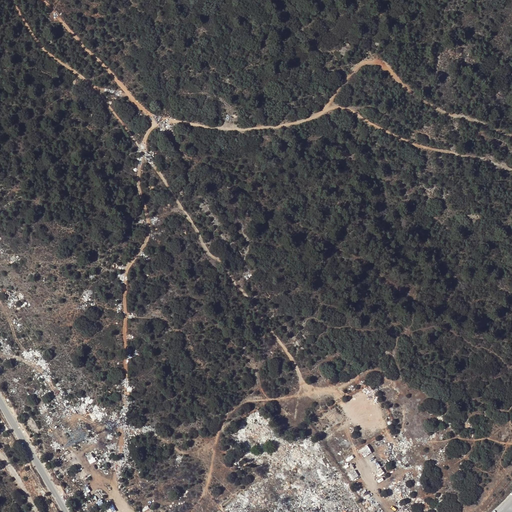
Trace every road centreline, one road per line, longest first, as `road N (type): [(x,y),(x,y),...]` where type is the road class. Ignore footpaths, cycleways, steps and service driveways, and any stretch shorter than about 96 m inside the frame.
road 1 (track): [(38,0),(160,121),(271,128),(304,120),(355,69),(375,61),(423,100),(511,130)]
road 2 (track): [(12,0),(41,45),(95,90),(160,175),(296,367),(301,395)]
road 3 (track): [(160,121),(144,136),(138,172),(148,241),(122,275),(124,407),(105,511)]
road 4 (track): [(389,511),(366,477),(348,414),(330,391),(247,400),(224,416),(204,492)]
road 5 (track): [(511,168),(403,139),(348,108),(322,109)]
road 6 (unclassified): [(64,511),(0,404)]
